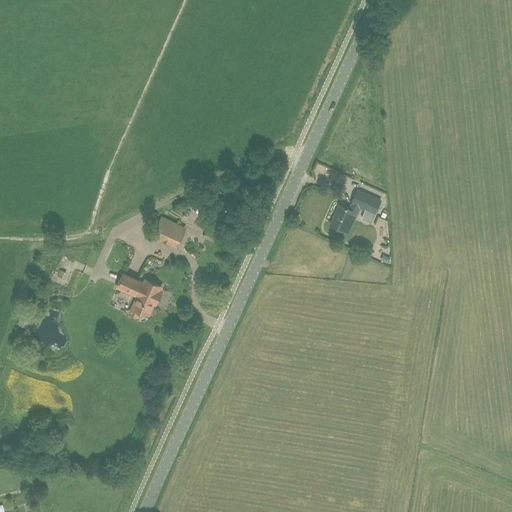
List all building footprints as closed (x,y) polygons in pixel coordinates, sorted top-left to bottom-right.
[(375,215),(381,200),(357,190),(351,204),(352,205),(350,209),(339,205),(330,225),(348,233),(359,208),(375,215)] [(178,247),(186,228),(161,217),(152,236),(178,247)] [(62,270),(59,277),(64,280),(68,273),(62,270)] [(136,318),(139,311),(148,315),(153,303),(156,304),(161,292),(159,291),(161,286),(145,279),(143,284),(124,275),(118,287),(137,296),(129,315),(136,318)] [(30,318),(21,315),(18,324),(27,327),(30,318)]
